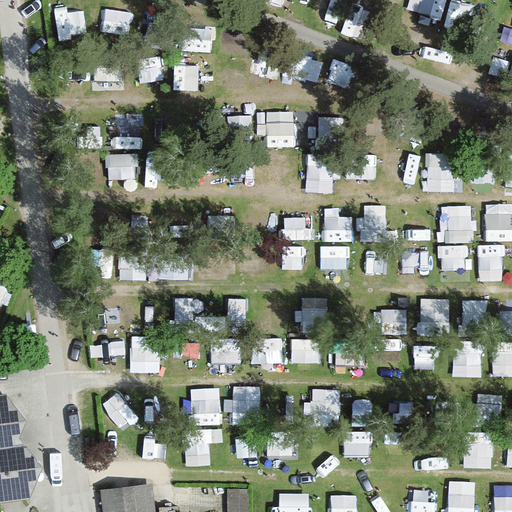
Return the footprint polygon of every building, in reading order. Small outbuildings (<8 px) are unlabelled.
[(106,0),(48,0),(51,11),(106,5),(106,0)] [(136,24),(135,0),(108,0),(110,25),(136,24)] [(343,8),(343,0),(318,0),(318,6),(343,8)] [(449,0),(446,21),(468,25),(472,0),(471,0),(449,0)] [(369,9),(349,5),(346,18),(366,23),(369,9)] [(263,33),(249,73),(273,81),(287,41),(263,33)] [(176,85),(201,85),(201,61),(176,61),(176,85)] [(292,129),(296,110),(266,104),(263,124),(292,129)] [(318,110),(317,140),(343,141),(344,111),(318,110)] [(412,184),(414,146),(394,145),(391,183),(412,184)] [(425,185),(452,186),(453,150),(427,149),(425,185)] [(308,150),(306,187),(335,188),(336,151),(308,150)] [(387,235),(387,199),(361,199),(361,235),(387,235)] [(326,237),(355,234),(351,200),(322,203),(326,237)] [(447,237),(474,236),(473,200),(445,201),(447,237)] [(485,208),(486,236),(511,234),(511,231),(511,207),(485,208)] [(202,210),(201,231),(234,232),(234,211),(202,210)] [(440,264),(464,265),(465,240),(441,240),(440,264)] [(499,240),(480,241),(481,263),(500,262),(499,240)] [(259,260),(150,256),(149,271),(259,274),(259,260)] [(302,293),(304,327),(328,327),(326,292),(302,293)] [(175,297),(174,325),(247,326),(248,293),(230,293),(230,298),(175,297)] [(420,328),(450,329),(452,294),(422,293),(420,328)] [(462,323),(486,324),(488,296),(463,294),(462,323)] [(500,320),(511,322),(511,303),(503,302),(500,320)] [(132,366),(160,366),(161,331),(133,330),(132,366)] [(332,368),(359,368),(359,336),(332,336),(332,368)] [(414,356),(434,359),(437,341),(416,338),(414,356)] [(511,342),(493,340),(489,368),(511,371),(511,342)] [(451,350),(450,370),(478,371),(479,352),(451,350)] [(192,405),(221,404),(221,382),(192,383),(192,405)] [(354,383),(353,417),(381,417),(382,384),(354,383)] [(116,387),(99,400),(119,425),(136,412),(116,387)] [(234,387),(233,416),(260,417),(261,388),(234,387)] [(305,409),(340,412),(341,398),(306,395),(305,409)] [(41,472),(19,441),(25,426),(5,399),(0,399),(0,505),(29,501),(41,472)] [(232,447),(251,448),(252,428),(233,427),(232,447)] [(267,428),(268,453),(294,453),(294,428),(267,428)] [(189,433),(185,456),(207,459),(210,436),(189,433)] [(447,511),(472,511),(474,475),(449,474),(447,511)] [(511,511),(511,479),(493,480),(494,511),(511,511)] [(399,510),(399,487),(376,487),(376,510),(399,510)] [(152,511),(150,489),(96,496),(97,508),(97,511),(152,511)] [(358,511),(359,490),(333,489),(332,511),(358,511)] [(248,511),(248,491),(227,492),(226,511),(248,511)]
